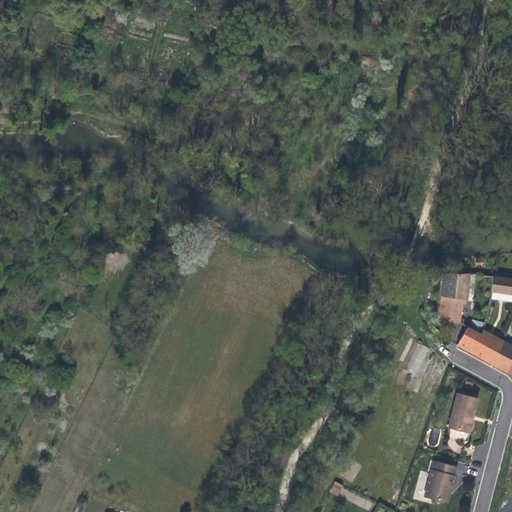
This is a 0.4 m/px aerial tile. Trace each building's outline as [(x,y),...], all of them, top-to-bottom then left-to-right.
[(484,258),(475,258),(475,268),(483,268),(484,258)] [(466,299),(467,293),(469,275),(443,272),(439,322),(459,324),(461,303),(461,299),(465,299),(466,299)] [(511,279),(493,277),(491,291),(511,294),(511,279)] [(511,294),(491,291),(489,298),(511,300),(511,294)] [(471,320),(469,330),(481,336),(482,330),(484,322),(471,320)] [(491,363),(503,341),(482,330),(481,336),(469,330),(466,328),(456,345),(474,354),(491,363)] [(511,360),(511,346),(503,341),(491,363),(506,372),(511,360)] [(405,369),(418,375),(430,348),(417,342),(405,369)] [(448,427),(468,433),(472,419),(470,419),(471,412),(474,412),(477,399),(476,399),(459,394),(456,393),(448,427)] [(456,467),(433,461),(424,496),(443,501),(447,485),(451,486),(456,467)] [(342,485),(334,481),(330,489),(338,492),(342,485)]
